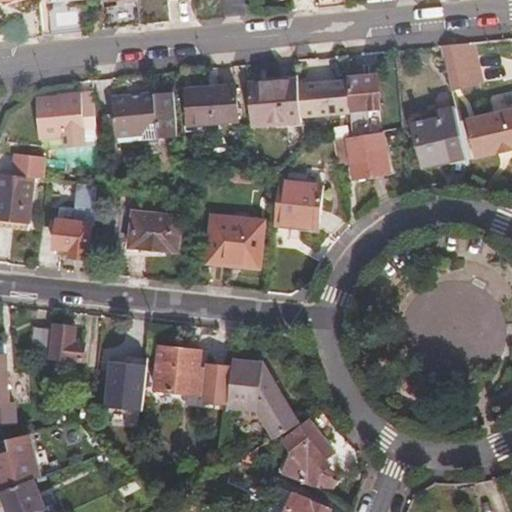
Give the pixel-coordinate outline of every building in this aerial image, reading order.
[(101,30),(94,0),(62,0),(68,33),(73,32),(101,30)] [(147,0),(125,0),(125,1),(128,0),(129,0),(134,26),(152,24),(147,0)] [(182,21),(183,21),(180,0),(147,0),(152,24),(182,21)] [(261,14),(258,0),(239,0),(242,16),(261,14)] [(30,14),(34,36),(37,36),(53,34),(47,8),(34,10),(30,14)] [(478,42),(446,45),(459,89),(488,81),(478,42)] [(383,74),(352,76),(355,108),(386,105),(383,74)] [(306,80),(253,87),(257,126),(310,119),(306,80)] [(194,122),(225,120),(243,119),(242,83),(193,87),(194,122)] [(183,133),(180,90),(118,97),(121,133),(148,131),(149,136),(183,133)] [(100,116),(100,93),(87,94),(87,92),(80,92),(80,99),(42,100),(43,132),(67,131),(68,147),(89,146),(89,116),(100,116)] [(479,159),(462,100),(443,106),(444,115),(422,123),(432,161),(460,156),(463,162),(479,159)] [(511,110),(477,121),(487,159),(511,152),(511,110)] [(89,116),(89,146),(102,146),(100,116),(89,116)] [(225,128),(225,120),(194,122),(190,123),(191,131),(225,128)] [(400,171),(393,131),(364,134),(369,159),(373,177),(400,171)] [(364,134),(356,136),(346,137),(350,160),(369,159),(364,134)] [(264,148),(261,164),(273,165),(274,149),(264,148)] [(24,155),(21,174),(38,177),(51,179),(53,159),(24,155)] [(252,167),(238,167),(237,175),(252,176),(252,167)] [(38,177),(4,172),(0,200),(0,218),(32,223),(38,177)] [(321,180),(277,177),(273,220),(316,224),(321,180)] [(92,221),(96,222),(100,185),(75,182),(73,203),(58,201),(55,235),(69,236),(69,247),(90,249),(92,221)] [(143,205),(139,241),(184,246),(188,211),(194,210),(195,198),(154,199),(153,206),(143,205)] [(133,240),(139,241),(143,205),(138,204),(133,240)] [(267,216),(218,210),(212,256),(261,261),(267,216)] [(80,321),(60,318),(55,350),(85,355),(86,337),(78,335),(80,321)] [(50,350),(54,324),(38,321),(35,348),(50,350)] [(0,414),(28,411),(26,392),(18,393),(13,349),(0,338),(0,414)] [(262,410),(276,438),(302,423),(269,362),(236,356),(232,389),(235,366),(208,362),(207,369),(202,369),(204,347),(163,341),(157,383),(204,389),(203,398),(231,401),(231,404),(262,410)] [(144,409),(150,365),(110,360),(105,404),(144,409)] [(330,485),(336,471),(322,465),(329,458),(323,452),(333,443),(319,432),(332,425),(323,409),(302,423),(304,424),(284,440),(290,448),(284,463),(330,485)] [(473,418),(459,420),(460,430),(475,428),(473,418)] [(14,446),(0,449),(0,475),(4,485),(38,474),(32,457),(19,459),(14,446)] [(251,464),(246,477),(261,484),(266,471),(251,464)] [(38,511),(51,507),(38,474),(4,485),(15,511),(38,511)] [(284,509),(282,511),(332,511),(335,506),(318,498),(319,496),(296,487),(287,511),(284,509)]
